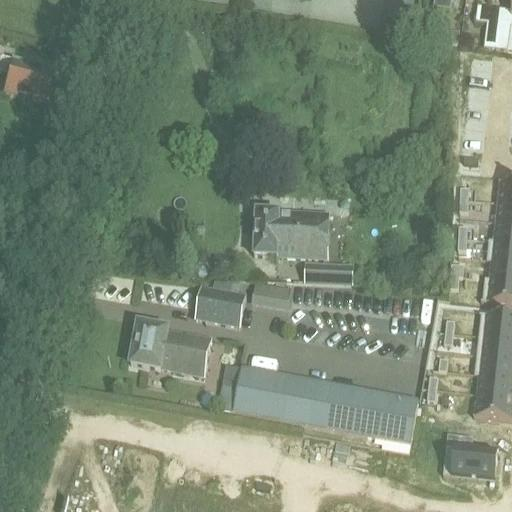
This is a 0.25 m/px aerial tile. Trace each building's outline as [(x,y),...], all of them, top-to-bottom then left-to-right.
[(434,0),(433,11),(451,13),(452,0),(434,0)] [(487,27),(499,28),(501,12),(477,9),(475,25),(487,27)] [(511,29),(511,13),(501,12),(499,28),(496,53),(508,55),(511,30),(511,29)] [(458,35),(446,34),(444,47),(457,49),(458,35)] [(0,60),(0,75),(10,78),(5,96),(43,106),(51,77),(25,70),(23,64),(11,61),(11,63),(0,60)] [(511,210),(511,187),(500,186),(498,209),(511,210)] [(466,205),(474,206),(476,194),(468,194),(466,205)] [(465,217),(473,218),(474,206),(466,205),(465,217)] [(496,228),(511,229),(511,210),(498,209),(496,228)] [(256,214),(254,259),(327,263),(330,218),(256,214)] [(494,247),(511,248),(511,229),(496,228),(494,247)] [(465,244),(473,245),(474,233),(466,232),(465,244)] [(471,257),(473,245),(465,244),(464,256),(471,257)] [(492,266),(511,268),(511,248),(494,247),(492,266)] [(490,285),(511,287),(511,268),(492,266),(490,285)] [(209,273),(205,267),(198,267),(195,273),(198,279),(205,279),(209,273)] [(305,267),(304,289),(353,291),(354,270),(305,267)] [(456,281),(464,282),(466,270),(458,270),(456,281)] [(455,294),(463,295),(464,282),(456,281),(455,294)] [(487,308),(511,310),(511,287),(490,285),(487,308)] [(238,330),(244,298),(202,290),(196,322),(238,330)] [(291,294),(280,291),(276,311),(288,313),(291,294)] [(511,344),(511,321),(485,319),(482,342),(511,344)] [(446,338),(454,339),(455,326),(447,325),(446,338)] [(161,374),(161,371),(205,380),(212,343),(168,335),(168,333),(139,327),(132,368),(161,374)] [(444,350),(452,351),(454,339),(446,338),(444,350)] [(480,361),(511,364),(511,344),(482,342),(480,361)] [(478,380),(511,383),(511,364),(480,361),(478,380)] [(447,377),(449,364),(440,363),(439,376),(447,377)] [(417,407),(241,374),(237,394),(222,391),(217,414),(409,450),(417,407)] [(476,399),(511,402),(511,383),(478,380),(476,399)] [(427,394),(436,394),(437,382),(429,381),(427,394)] [(426,406),(435,407),(436,394),(427,394),(426,406)] [(473,421),(511,425),(511,402),(476,399),(473,421)] [(451,482),(496,487),(499,456),(472,453),(473,442),(448,439),(446,452),(455,453),(451,482)]
